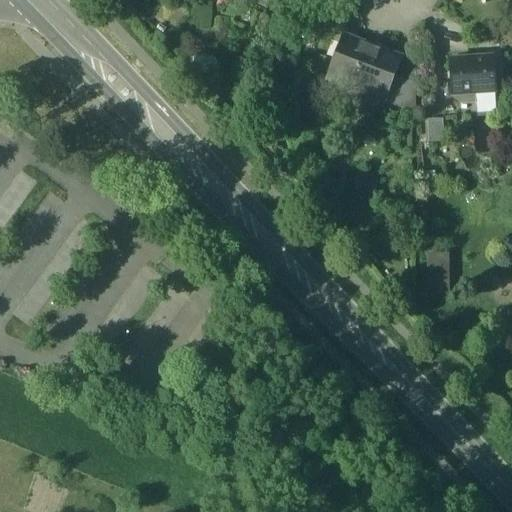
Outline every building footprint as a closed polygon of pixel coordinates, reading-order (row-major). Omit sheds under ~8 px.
[(381,50),(344,35),(325,84),(382,107),(384,102),(394,77),(400,62),(379,54),(381,50)] [(494,58),(451,61),(454,96),(476,94),(496,93),(494,58)] [(415,86),(394,77),(384,102),(416,114),(415,86)] [(476,94),(461,95),(462,105),(477,104),(476,94)] [(444,122),(429,122),(430,145),(444,144),(444,122)]
